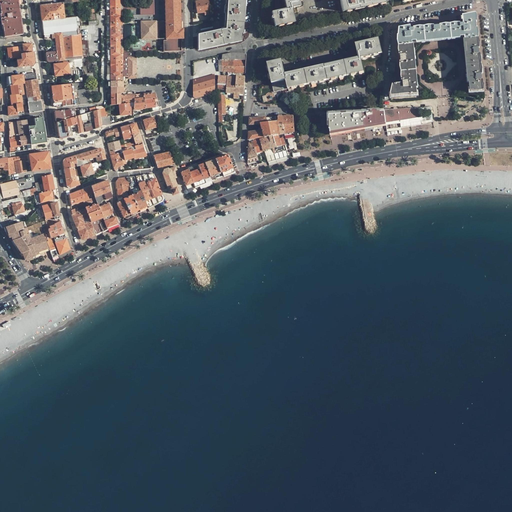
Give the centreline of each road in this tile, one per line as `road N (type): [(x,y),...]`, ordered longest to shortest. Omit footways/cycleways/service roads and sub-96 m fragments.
road 1 (primary): [(248,187),(80,263)]
road 2 (residential): [(104,0),(106,104),(47,110)]
road 3 (primary): [(403,149),(248,187)]
road 4 (residential): [(312,101),(388,83),(390,18)]
road 5 (residential): [(390,18),(252,46)]
